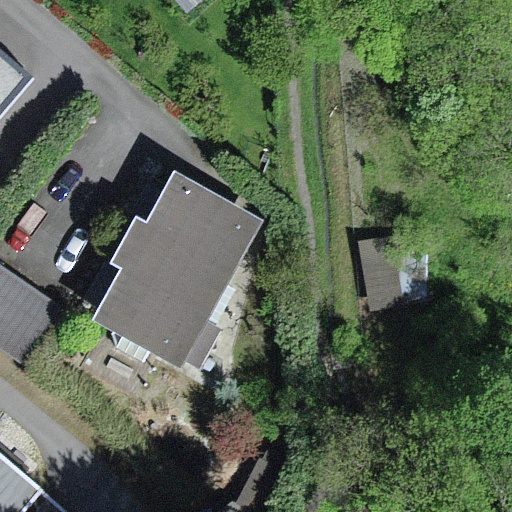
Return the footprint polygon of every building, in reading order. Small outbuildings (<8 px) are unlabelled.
[(0,130),(37,87),(0,56),(0,130)] [(264,234),(172,181),(144,231),(133,224),(105,273),(117,281),(88,331),(178,382),(185,370),(205,382),(231,337),(211,326),(264,234)] [(402,317),(391,244),(357,249),(368,322),(402,317)] [(66,318),(0,274),(0,353),(30,373),(66,318)] [(130,369),(101,350),(79,383),(108,402),(130,369)] [(0,445),(0,511),(66,511),(71,507),(0,445)]
